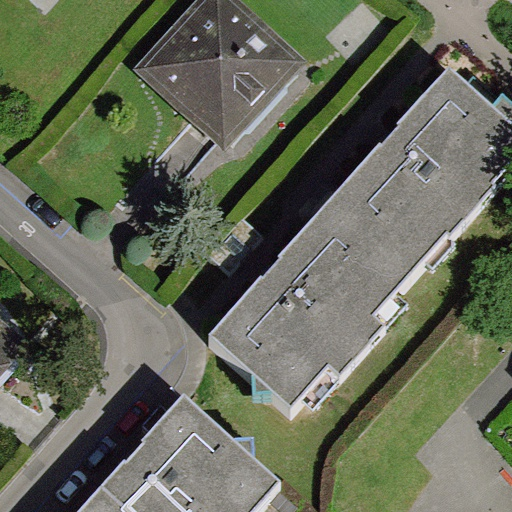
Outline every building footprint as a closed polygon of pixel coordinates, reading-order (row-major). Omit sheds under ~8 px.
[(218,1),(153,74),(225,143),(294,70),(218,1)] [(332,215),(413,288),(511,177),(511,115),(504,109),(494,121),(451,81),(332,215)] [(332,215),(212,350),(254,388),(255,408),(274,405),(293,422),(330,380),(341,390),(387,339),(376,329),(413,288),(332,215)] [(264,240),(245,224),(212,261),(230,277),(264,240)] [(0,336),(0,377),(21,354),(0,336)] [(266,511),(282,494),(256,470),(255,450),(236,452),(186,407),(103,499),(117,511),(266,511)]
